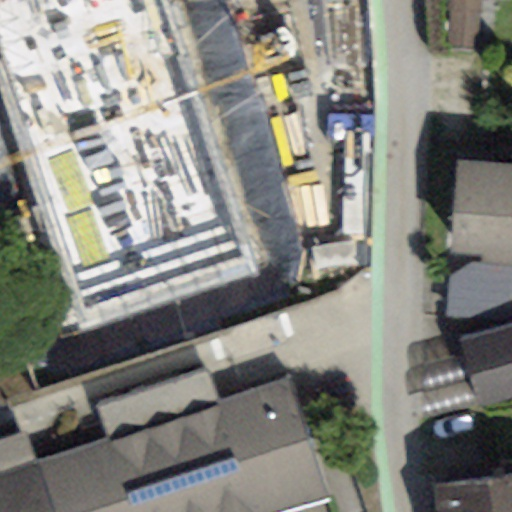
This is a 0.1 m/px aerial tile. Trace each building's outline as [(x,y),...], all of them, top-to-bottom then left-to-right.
[(298,0),(186,0),(57,42),(94,155),(324,79),(298,0)] [(452,0),(453,41),(488,41),(487,0),(452,0)] [(511,154),(460,150),(449,246),(511,252),(511,154)] [(511,316),(458,335),(481,403),(511,392),(511,316)] [(290,373),(0,470),(0,511),(275,511),(331,493),(290,373)] [(511,511),(511,467),(433,479),(437,511),(511,511)]
